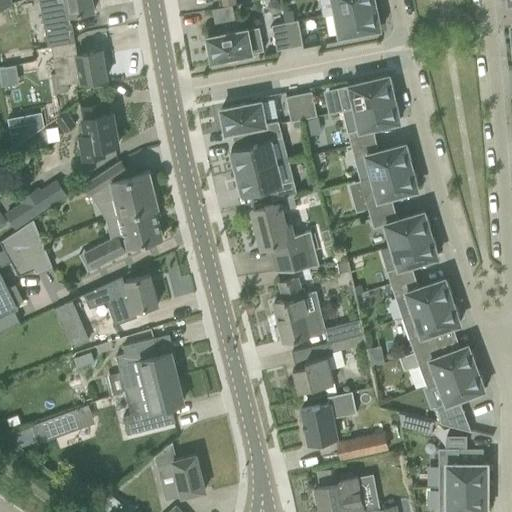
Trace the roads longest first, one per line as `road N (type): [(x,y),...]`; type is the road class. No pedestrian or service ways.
road 1 (tertiary): [(264,500),(258,438),(172,96)]
road 2 (residential): [(402,50),(438,199),(507,385)]
road 3 (residential): [(511,322),(488,0)]
road 4 (residential): [(402,50),(172,96)]
road 5 (residential): [(508,511),(507,385)]
